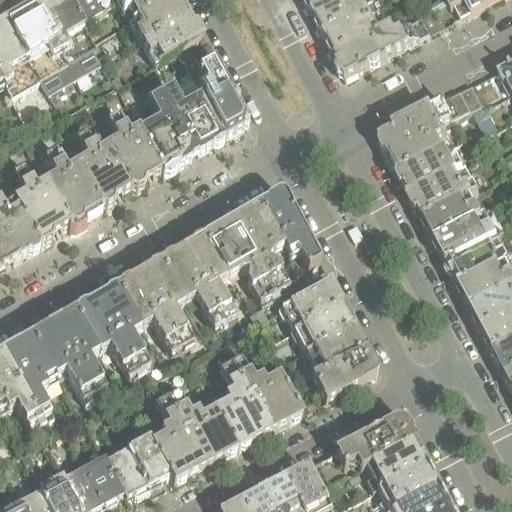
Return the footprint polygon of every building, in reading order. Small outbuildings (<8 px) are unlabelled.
[(115,95),(93,58),(95,57),(83,36),(85,35),(81,29),(64,0),(57,0),(5,30),(39,89),(61,126),(115,95)] [(64,0),(81,29),(90,24),(93,28),(107,19),(105,15),(116,8),(119,6),(116,0),(64,0)] [(128,29),(177,1),(176,0),(129,0),(119,6),(116,8),(128,29)] [(373,18),(363,0),(303,0),(306,6),(306,7),(305,11),(308,19),(313,20),(318,29),(316,33),(320,40),(325,41),(330,51),(328,55),(332,62),(336,63),(337,65),(393,35),(394,33),(389,23),(380,26),(375,16),(373,18)] [(462,27),(511,1),(511,0),(457,0),(451,3),(446,6),(451,16),(455,14),(462,27)] [(141,51),(186,25),(182,18),(183,15),(184,14),(177,1),(128,29),(141,51)] [(446,35),(438,21),(423,29),(430,43),(446,35)] [(207,58),(201,46),(195,35),(194,35),(191,34),(186,25),(141,51),(154,73),(177,60),(184,71),(195,65),(207,58)] [(430,43),(423,29),(422,28),(396,41),(393,35),(337,65),(341,71),(337,73),(345,88),(420,49),(430,43)] [(39,89),(5,30),(0,33),(0,93),(1,93),(10,106),(39,89)] [(113,68),(107,58),(99,63),(104,73),(113,68)] [(245,129),(213,69),(200,76),(195,65),(184,71),(198,96),(197,96),(201,104),(203,109),(225,148),(243,138),(245,129)] [(511,72),(498,80),(508,104),(511,101),(511,72)] [(460,100),(469,119),(472,123),(484,117),(475,99),(493,89),(491,84),(473,94),(460,100)] [(225,148),(203,109),(201,104),(182,115),(170,93),(146,106),(158,128),(139,138),(164,183),(225,148)] [(469,119),(460,100),(405,129),(411,140),(423,134),(427,142),(443,133),(452,128),(469,119)] [(164,183),(139,138),(138,135),(129,141),(118,122),(107,128),(117,148),(98,159),(87,140),(75,146),(86,165),(75,172),(100,216),(105,217),(113,213),(114,208),(131,198),(136,199),(143,195),(145,190),(161,181),(162,184),(164,183)] [(389,164),(427,142),(423,134),(411,140),(405,129),(383,140),(386,145),(380,148),(381,150),(381,155),(384,161),(389,164)] [(443,158),(438,147),(448,142),(443,133),(427,142),(389,164),(390,166),(390,165),(399,182),(446,158),(443,158)] [(467,154),(464,149),(455,153),(458,159),(467,154)] [(100,216),(75,172),(67,176),(56,157),(44,164),(55,183),(36,194),(25,175),(13,182),(24,201),(13,208),(14,209),(40,255),(51,248),(52,243),(69,233),(74,235),(82,231),(83,225),(100,216)] [(410,204),(463,176),(458,166),(452,169),(446,158),(399,182),(398,187),(402,194),(406,196),(410,204)] [(470,203),(479,199),(475,192),(466,175),(463,176),(410,204),(408,205),(417,222),(419,221),(424,229),(470,203)] [(505,185),(502,178),(490,184),(494,191),(505,185)] [(320,270),(284,203),(284,204),(282,202),(280,201),(278,202),(277,201),(260,212),(284,255),(288,262),(296,258),(307,277),(320,270)] [(435,251),(482,224),(476,214),(470,203),(424,229),(422,233),(426,240),(430,241),(435,251)] [(0,277),(40,255),(14,209),(4,216),(0,209),(0,277)] [(276,273),(268,269),(271,263),(284,255),(260,212),(203,245),(227,288),(241,280),(247,280),(246,290),(251,298),(261,316),(276,306),(282,317),(286,314),(281,304),(291,298),(281,280),(276,273)] [(447,273),(497,246),(504,241),(503,240),(510,237),(506,229),(499,232),(493,220),(482,224),(435,251),(434,255),(438,262),(442,264),(447,273)] [(364,245),(357,232),(348,237),(355,249),(364,245)] [(235,325),(217,293),(227,288),(203,245),(160,269),(184,312),(194,306),(213,338),(223,332),(232,347),(241,342),(232,327),(235,325)] [(459,295),(506,270),(510,267),(504,256),(503,256),(497,246),(447,273),(446,277),(450,285),(454,286),(459,295)] [(193,349),(174,318),(184,312),(160,269),(116,294),(141,337),(152,331),(170,362),(173,360),(181,374),(189,369),(181,356),(188,352),(193,349)] [(470,316),(511,293),(511,281),(506,270),(459,295),(458,299),(461,307),(466,308),(470,316)] [(291,339),(341,314),(340,313),(340,309),(337,303),(334,301),(329,292),(286,314),(282,317),(277,319),(283,329),(285,328),(291,339)] [(482,339),(511,322),(511,293),(470,316),(474,324),(473,329),(477,336),(481,338),(482,339)] [(150,374),(131,343),(141,337),(116,294),(74,319),(98,361),(99,361),(109,355),(127,387),(137,381),(144,392),(153,388),(146,376),(150,374)] [(303,360),(352,336),(352,335),(352,331),(349,325),(345,322),(341,314),(291,339),(289,340),(295,351),(297,350),(303,360)] [(109,401),(88,366),(98,361),(74,319),(31,343),(55,387),(65,380),(85,413),(96,406),(97,408),(109,401)] [(494,361),(511,351),(511,322),(482,339),(486,347),(485,351),(489,358),(493,360),(494,361)] [(315,383),(366,356),(361,347),(357,345),(352,336),(303,360),(300,362),(307,374),(309,372),(315,383)] [(53,426),(38,400),(47,395),(45,393),(55,387),(31,343),(0,361),(0,414),(3,413),(7,419),(15,414),(31,440),(33,438),(41,451),(53,444),(46,430),(53,426)] [(220,352),(216,345),(207,350),(212,357),(220,352)] [(507,383),(511,380),(511,351),(494,361),(494,365),(494,368),(496,371),(498,374),(502,375),(507,383)] [(325,411),(375,384),(377,377),(366,356),(315,383),(310,385),(315,393),(325,411)] [(238,364),(234,357),(225,362),(229,369),(238,364)] [(238,457),(301,423),(288,399),(279,383),(274,377),(253,389),(240,366),(218,378),(231,400),(211,411),(238,457)] [(204,379),(198,370),(191,374),(196,383),(204,379)] [(291,384),(285,373),(277,377),(283,388),(291,384)] [(238,457),(211,411),(190,422),(177,400),(170,388),(159,394),(167,405),(155,412),(168,434),(148,445),(148,447),(169,484),(173,491),(238,457)] [(295,394),(288,399),(301,423),(309,419),(315,416),(318,415),(314,407),(305,412),(295,394)] [(360,477),(365,475),(415,448),(404,429),(397,427),(335,460),(343,475),(355,469),(360,477)] [(169,484),(148,447),(126,458),(148,499),(160,493),(161,490),(160,489),(169,484)] [(377,498),(423,473),(419,465),(421,460),(415,448),(365,475),(371,486),(366,489),(372,500),(377,498)] [(148,499),(126,458),(105,469),(123,504),(125,508),(133,503),(134,505),(136,506),(148,499)] [(123,504),(105,469),(104,466),(81,478),(100,511),(115,511),(117,509),(116,508),(123,504)] [(333,511),(322,487),(321,487),(313,472),(284,487),(297,511),(333,511)] [(403,511),(435,495),(431,488),(433,482),(428,474),(423,473),(377,498),(383,509),(378,511),(377,511),(403,511)] [(100,511),(81,478),(60,489),(72,511),(100,511)] [(297,511),(284,487),(262,499),(269,511),(297,511)] [(72,511),(60,489),(40,500),(46,511),(72,511)] [(443,511),(443,510),(445,505),(440,497),(435,495),(403,511),(443,511)] [(269,511),(262,499),(241,510),(241,511),(269,511)] [(46,511),(40,500),(18,511),(46,511)]
